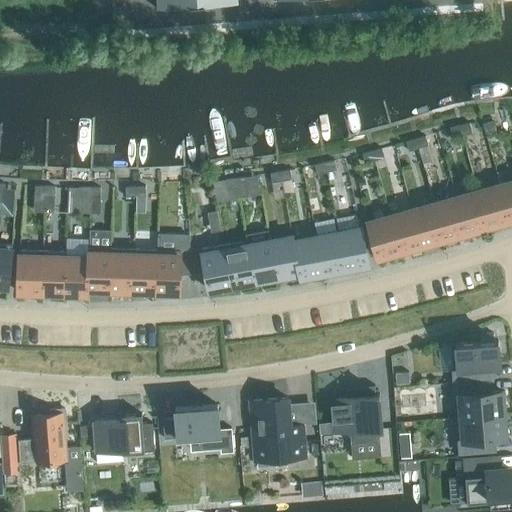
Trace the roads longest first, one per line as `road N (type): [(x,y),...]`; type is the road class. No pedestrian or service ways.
road 1 (residential): [(511,303),(303,361),(93,382),(0,375)]
road 2 (residential): [(0,316),(87,320),(291,305),(509,247)]
